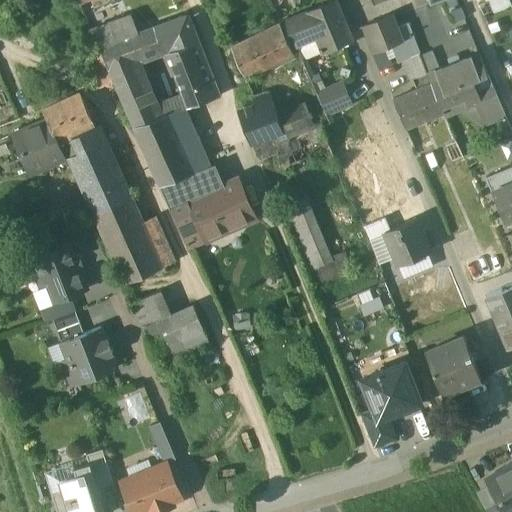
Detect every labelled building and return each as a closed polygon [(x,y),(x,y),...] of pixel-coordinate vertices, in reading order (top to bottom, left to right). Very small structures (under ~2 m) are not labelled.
[(335,2),(307,13),(313,27),(324,52),(351,40),(335,2)] [(307,13),(280,23),(290,45),(295,43),(301,41),(298,33),(313,27),(307,13)] [(188,15),(155,27),(164,50),(170,52),(199,42),(188,15)] [(128,16),(90,30),(99,49),(100,48),(99,46),(136,34),(128,16)] [(391,17),(362,27),(373,53),(383,49),(392,45),(402,42),(397,30),(391,17)] [(280,23),(232,47),(245,77),(267,66),(268,68),(282,62),(280,58),(293,52),(290,45),(280,23)] [(407,26),(397,30),(402,42),(392,45),(400,63),(419,55),(407,26)] [(136,34),(99,46),(100,48),(109,69),(135,61),(165,51),(164,50),(155,27),(136,34)] [(313,27),(298,33),(301,41),(295,43),(303,60),(324,52),(313,27)] [(220,96),(199,42),(170,52),(192,106),(220,96)] [(99,49),(82,56),(96,88),(114,81),(109,69),(100,48),(99,49)] [(390,66),(383,49),(373,53),(381,70),(390,66)] [(479,56),(465,61),(473,82),(487,76),(479,56)] [(159,116),(135,61),(109,69),(114,81),(133,125),(159,116)] [(465,61),(427,77),(430,82),(440,108),(464,98),(467,106),(473,104),(480,101),(477,92),(473,82),(465,61)] [(440,108),(430,82),(420,87),(432,118),(443,114),(440,108)] [(342,83),(317,94),(326,114),(350,103),(342,83)] [(492,86),(477,92),(480,101),(473,104),(482,125),(504,116),(492,86)] [(420,87),(392,101),(405,129),(432,118),(420,87)] [(80,93),(42,110),(47,121),(57,145),(58,145),(72,138),(95,128),(95,126),(80,93)] [(270,99),(238,111),(251,145),(271,138),(283,133),(277,118),(270,99)] [(305,107),(277,118),(283,133),(271,138),(284,167),(292,164),(298,179),(335,164),(320,128),(315,130),(305,107)] [(159,116),(133,125),(160,185),(192,173),(185,155),(166,113),(159,116)] [(47,121),(14,136),(29,172),(64,158),(58,145),(57,145),(47,121)] [(99,124),(95,126),(95,128),(72,138),(79,153),(68,158),(93,214),(131,197),(99,124)] [(378,221),(366,185),(389,178),(376,138),(333,152),(358,227),(378,221)] [(451,140),(441,145),(456,173),(466,168),(451,140)] [(203,149),(185,155),(192,173),(193,176),(209,170),(211,166),(203,149)] [(192,173),(160,185),(174,217),(235,191),(230,180),(219,185),(211,165),(211,166),(209,170),(193,176),(192,173)] [(511,167),(486,179),(492,193),(511,184),(511,167)] [(235,191),(174,217),(187,247),(210,237),(206,228),(212,226),(215,234),(255,217),(238,179),(234,178),(230,180),(235,191)] [(511,184),(492,193),(505,224),(511,220),(511,184)] [(306,195),(281,205),(315,288),(353,274),(345,252),(331,257),(306,195)] [(131,197),(93,214),(124,284),(162,267),(142,222),(131,197)] [(156,216),(142,222),(162,267),(176,261),(156,216)] [(367,226),(364,227),(369,241),(384,235),(383,232),(389,229),(385,219),(367,226)] [(389,229),(383,232),(384,235),(396,265),(429,252),(421,234),(419,235),(414,221),(416,220),(415,219),(389,229)] [(39,257),(55,298),(69,292),(84,287),(68,246),(39,257)] [(491,255),(464,263),(473,285),(500,275),(491,255)] [(511,285),(487,295),(496,318),(511,311),(511,285)] [(159,292),(132,304),(159,366),(209,344),(192,305),(169,315),(159,292)] [(75,311),(53,320),(61,342),(83,333),(75,311)] [(511,311),(496,318),(507,345),(511,343),(511,311)] [(83,333),(61,342),(70,365),(65,367),(72,385),(116,368),(110,352),(112,352),(107,339),(105,340),(100,327),(83,333)] [(463,338),(426,353),(443,395),(480,381),(463,338)] [(362,379),(374,410),(378,419),(389,415),(422,402),(406,362),(362,379)] [(363,414),(375,445),(397,436),(389,415),(378,419),(374,410),(363,414)] [(156,420),(145,423),(152,444),(163,441),(156,420)] [(102,448),(86,453),(89,462),(90,462),(98,487),(113,482),(102,448)] [(98,487),(90,462),(89,462),(74,467),(76,475),(83,473),(95,511),(97,511),(105,510),(98,487)] [(511,511),(511,463),(486,478),(489,485),(504,511),(511,511)] [(165,464),(129,479),(137,498),(131,500),(136,511),(139,511),(149,508),(150,511),(171,503),(169,499),(179,495),(165,464)] [(76,475),(61,480),(64,489),(70,511),(95,511),(83,473),(76,475)] [(504,511),(489,485),(476,492),(487,511),(504,511)] [(64,489),(51,493),(57,511),(67,511),(70,511),(64,489)]
